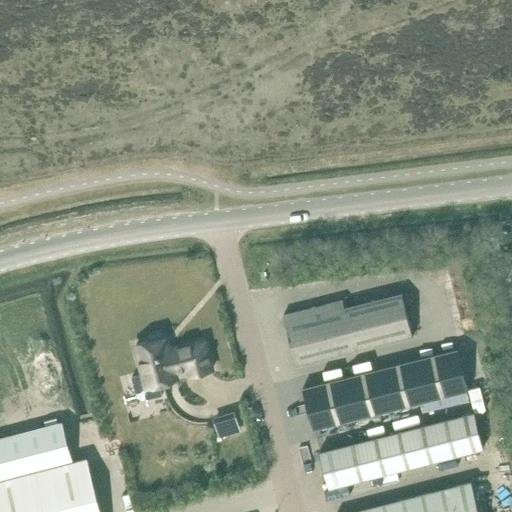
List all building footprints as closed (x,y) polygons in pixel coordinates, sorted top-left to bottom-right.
[(344,308),(355,350),(413,336),(402,293),(344,308)] [(355,350),(344,308),(343,300),(283,315),(296,365),(355,350)] [(143,374),(131,377),(137,397),(142,400),(162,395),(159,383),(176,379),(175,373),(187,370),(189,376),(212,370),(205,340),(168,349),(165,337),(164,338),(163,335),(161,334),(150,337),(149,339),(149,342),(135,345),(143,374)] [(459,350),(303,388),(314,429),(469,391),(459,350)] [(474,412),(318,452),(328,488),(483,449),(474,412)] [(225,419),(215,423),(220,439),(230,435),(225,419)] [(62,423),(0,439),(0,481),(33,473),(73,462),(62,423)] [(73,462),(33,473),(43,511),(97,497),(87,458),(73,462)] [(0,481),(0,505),(1,511),(43,511),(33,473),(0,481)] [(413,497),(416,511),(478,511),(471,482),(413,497)] [(100,511),(97,497),(43,511),(100,511)] [(416,511),(413,497),(353,511),(416,511)]
